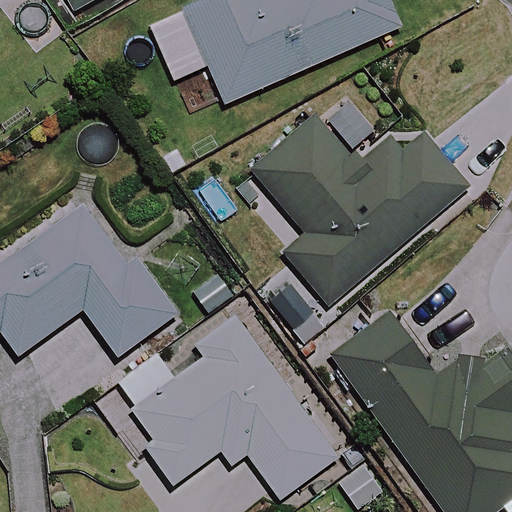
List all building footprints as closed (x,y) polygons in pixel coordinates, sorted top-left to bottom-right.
[(401,30),(387,0),(216,0),(151,28),(175,83),(211,68),(226,105),(401,30)] [(358,171),(317,122),(255,172),(308,236),(286,254),(328,305),(468,191),(424,137),(404,153),(394,142),(358,171)] [(133,269),(88,207),(0,269),(0,333),(3,332),(21,357),(84,312),(119,360),(179,317),(141,263),(133,269)] [(511,511),(511,352),(506,344),(476,366),(468,356),(440,377),(396,315),(334,360),(444,511),(493,511),(502,506),(506,511),(511,511)] [(343,457),(240,319),(199,349),(206,358),(134,412),(155,441),(147,447),(176,487),(224,451),(233,464),(247,453),(283,502),(343,457)]
